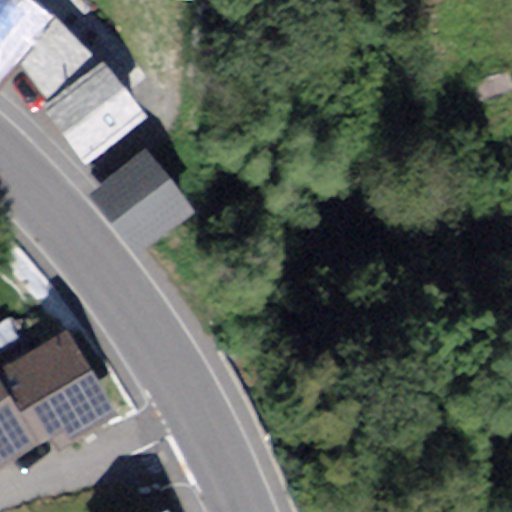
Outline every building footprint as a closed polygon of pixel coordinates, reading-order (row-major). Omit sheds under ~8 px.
[(0,0),(0,51),(29,15),(9,0),(0,0)] [(81,62),(41,21),(7,54),(47,95),(81,62)] [(74,160),(128,119),(92,73),(38,115),(74,160)] [(173,208),(132,158),(90,193),(130,243),(173,208)] [(100,417),(57,337),(0,368),(0,369),(43,448),(100,417)] [(0,456),(19,444),(0,414),(0,456)]
